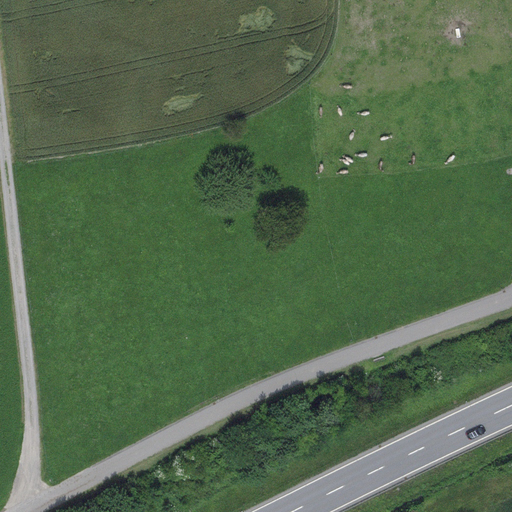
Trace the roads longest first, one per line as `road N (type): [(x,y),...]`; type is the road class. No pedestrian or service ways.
road 1 (track): [(511,296),(237,403),(24,511)]
road 2 (track): [(0,94),(32,414),(25,487),(34,506)]
road 3 (primary): [(511,406),(289,511)]
